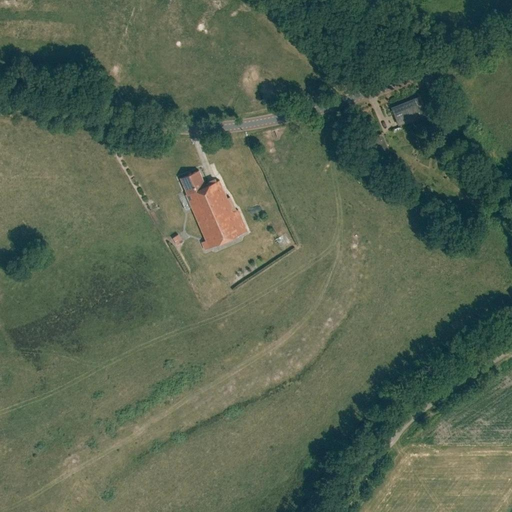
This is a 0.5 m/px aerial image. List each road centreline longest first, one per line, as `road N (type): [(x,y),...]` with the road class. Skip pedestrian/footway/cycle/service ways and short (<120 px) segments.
road 1 (secondary): [(0,103),(151,126),(240,126),(328,106),(511,33)]
road 2 (track): [(511,348),(403,426),(342,511)]
